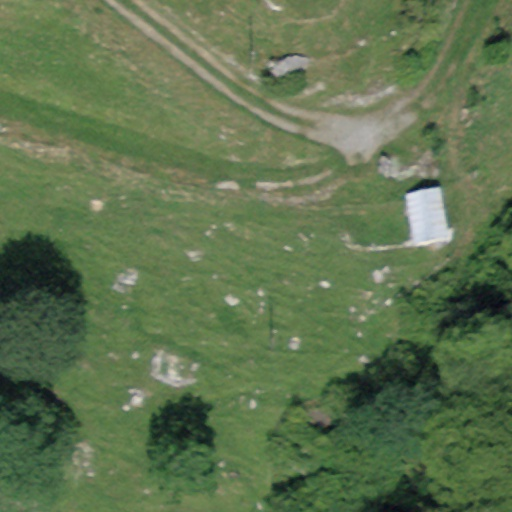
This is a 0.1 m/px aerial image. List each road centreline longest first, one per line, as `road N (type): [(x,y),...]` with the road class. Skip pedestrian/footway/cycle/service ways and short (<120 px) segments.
road 1 (track): [(0,103),(241,177),(292,179),(348,159),(364,135),(433,90),(474,0)]
road 2 (track): [(121,0),(240,94),(308,123),(364,135)]
